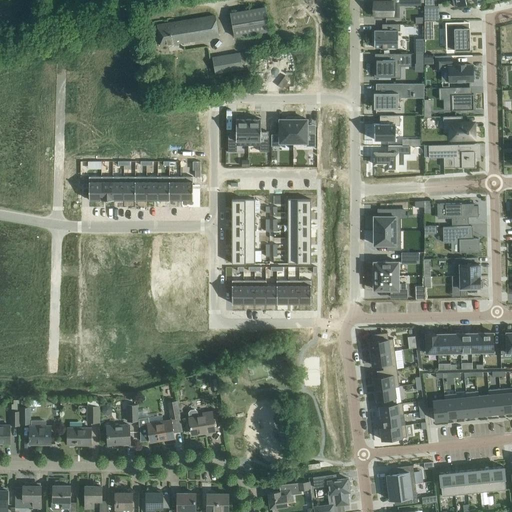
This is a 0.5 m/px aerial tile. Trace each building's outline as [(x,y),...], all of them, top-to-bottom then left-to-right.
[(375,1),(374,1),(374,14),(381,14),(381,17),(399,17),(399,5),(412,5),(412,2),(421,2),(421,0),(385,0),(385,1),(375,1)] [(435,6),(432,0),(424,0),(425,19),(438,19),(438,6),(435,6)] [(265,6),(230,12),(234,37),(270,31),(265,6)] [(219,37),(215,15),(158,25),(161,46),(219,37)] [(458,22),(445,22),(446,43),(454,42),(455,50),(470,49),(469,28),(458,28),(458,22)] [(382,30),(374,29),(374,47),(398,47),(398,31),(400,31),(400,23),(382,23),(382,24),(388,24),(388,29),(382,30)] [(141,54),(139,30),(127,31),(129,55),(141,54)] [(89,44),(89,61),(91,61),(91,66),(98,66),(98,71),(113,71),(113,62),(107,62),(107,52),(110,52),(110,51),(109,51),(109,44),(89,44)] [(215,74),(243,69),(240,52),(212,57),(215,74)] [(374,61),(374,77),(381,77),(381,79),(390,79),(390,77),(401,77),(401,66),(411,66),(411,53),(385,53),(385,61),(374,61)] [(452,57),(435,57),(436,70),(441,69),(441,82),(449,81),(473,81),(473,79),(475,79),(475,71),(473,71),(473,65),(465,65),(465,64),(457,64),(457,65),(452,65),(452,57)] [(113,98),(113,99),(117,99),(117,78),(108,78),(108,84),(89,84),(89,98),(113,98)] [(374,92),(374,108),(376,108),(401,108),(401,107),(398,107),(398,97),(404,97),(424,97),(424,83),(404,83),(376,83),(376,92),(374,92)] [(177,84),(167,85),(168,94),(178,93),(177,84)] [(462,87),(439,87),(439,99),(444,99),(445,110),(452,110),(460,110),(461,112),(467,112),(467,110),(474,110),(473,94),(472,94),(462,94),(462,87)] [(152,118),(152,128),(158,128),(177,128),(177,119),(179,119),(179,120),(185,120),(185,119),(189,119),(193,119),(193,113),(194,113),(194,111),(193,111),(193,104),(185,104),(185,101),(179,101),(179,104),(169,104),(169,118),(167,118),(152,118)] [(374,123),(374,139),(395,139),(395,125),(400,125),(400,115),(380,115),(380,123),(374,123)] [(451,130),(451,138),(475,138),(474,122),(463,122),(463,116),(443,116),(444,130),(451,130)] [(271,134),(271,146),(281,146),(281,142),(293,142),(293,117),(287,117),(287,119),(280,119),(280,134),(271,134)] [(293,117),(293,142),(306,142),(306,146),(315,146),(315,134),(307,134),(307,119),(300,119),(300,117),(293,117)] [(228,131),(228,151),(237,151),(237,145),(249,145),(249,119),(236,119),(236,131),(228,131)] [(249,119),(249,145),(260,145),(260,151),(269,151),(269,131),(261,131),(261,119),(249,119)] [(177,128),(158,128),(158,139),(170,139),(170,152),(193,152),(193,135),(178,135),(178,128),(177,128)] [(429,156),(429,158),(453,157),(453,167),(462,167),(475,167),(475,157),(471,157),(471,146),(459,146),(459,144),(428,145),(429,156)] [(373,156),(373,160),(374,160),(374,164),(385,164),(385,170),(398,170),(398,164),(404,164),(404,153),(410,153),(410,145),(403,145),(388,145),(388,152),(374,152),(374,156),(373,156)] [(89,176),(89,199),(90,199),(102,199),(102,196),(102,176),(89,176)] [(102,196),(102,199),(113,199),(113,176),(102,176),(102,196)] [(113,176),(113,199),(124,199),(124,176),(113,176)] [(124,176),(124,199),(135,199),(135,176),(124,176)] [(135,176),(135,199),(136,199),(147,199),(147,176),(135,176)] [(147,176),(147,199),(158,199),(158,176),(147,176)] [(158,176),(158,199),(169,199),(170,199),(170,176),(158,176)] [(170,176),(170,199),(170,200),(170,199),(181,199),(181,176),(170,176)] [(181,176),(181,199),(192,199),(192,200),(193,200),(193,176),(181,176)] [(232,199),(232,212),(255,212),(255,199),(232,199)] [(288,199),(288,212),(311,212),(311,199),(288,199)] [(462,203),(437,204),(437,214),(445,214),(446,217),(452,216),(452,220),(452,225),(469,224),(468,216),(479,216),(478,205),(474,205),(474,203),(462,204),(462,203)] [(374,221),(374,230),(396,230),(398,230),(398,215),(401,215),(401,208),(377,208),(377,216),(376,216),(376,221),(374,221)] [(232,212),(232,225),(255,225),(255,212),(232,212)] [(288,212),(288,225),(311,225),(311,212),(288,212)] [(232,225),(232,237),(255,237),(255,225),(232,225)] [(288,225),(288,237),(311,237),(311,225),(288,225)] [(424,233),(436,233),(436,225),(424,225),(424,233)] [(471,238),(471,226),(443,227),(443,242),(459,242),(459,252),(479,251),(479,238),(471,238)] [(374,230),(374,244),(387,244),(387,250),(401,250),(401,242),(396,242),(396,230),(374,230)] [(232,237),(232,250),(255,250),(255,237),(232,237)] [(288,237),(288,250),(311,250),(311,237),(288,237)] [(161,241),(161,260),(193,260),(193,259),(192,259),(192,256),(193,256),(193,247),(178,247),(178,241),(161,241)] [(89,250),(89,259),(90,259),(90,262),(104,262),(104,271),(114,271),(114,261),(113,261),(113,247),(106,247),(106,246),(98,246),(98,247),(90,247),(90,250),(89,250)] [(232,250),(232,263),(255,263),(255,250),(232,250)] [(288,250),(288,263),(311,263),(311,250),(288,250)] [(402,252),(402,262),(418,262),(418,252),(402,252)] [(455,276),(480,275),(480,263),(467,263),(466,257),(454,258),(455,275),(455,276)] [(193,260),(161,260),(161,279),(179,279),(179,273),(193,273),(193,269),(195,269),(195,263),(193,263),(193,260)] [(374,265),(372,265),(372,272),(374,272),(374,275),(398,275),(398,261),(389,261),(383,261),(374,261),(374,265)] [(89,286),(89,297),(95,297),(95,299),(105,299),(105,303),(118,303),(118,296),(111,296),(111,280),(120,280),(120,271),(103,271),(103,278),(92,278),(92,286),(89,286)] [(374,278),(372,278),(372,285),(374,285),(374,289),(383,289),(383,290),(389,290),(389,289),(391,289),(391,297),(407,297),(407,288),(405,288),(405,284),(398,284),(398,275),(374,275),(374,278)] [(452,281),(460,281),(460,296),(467,296),(467,287),(482,287),(482,281),(480,281),(480,275),(455,276),(455,275),(452,275),(452,281)] [(232,280),(232,303),(244,303),(244,280),(232,280)] [(244,280),(244,303),(255,303),(255,280),(244,280)] [(255,280),(255,303),(266,303),(266,285),(266,280),(255,280)] [(277,280),(277,285),(277,303),(288,303),(288,280),(277,280)] [(288,280),(288,303),(299,303),(299,280),(288,280)] [(299,280),(299,303),(311,303),(311,280),(299,280)] [(266,285),(266,303),(277,303),(277,285),(266,285)] [(172,287),(172,298),(193,298),(193,287),(172,287)] [(172,298),(172,309),(193,309),(193,298),(172,298)] [(89,323),(89,331),(92,331),(92,333),(103,333),(103,339),(115,339),(118,339),(118,331),(114,331),(114,321),(111,321),(111,307),(96,307),(96,313),(92,313),(92,323),(89,323)] [(154,317),(154,329),(169,329),(169,345),(180,345),(180,343),(193,343),(193,328),(179,328),(179,317),(154,317)] [(506,334),(500,334),(501,352),(501,357),(511,356),(511,329),(506,330),(506,334)] [(373,341),(369,341),(371,353),(395,350),(393,338),(388,339),(387,332),(372,334),(373,341)] [(483,351),(482,332),(471,333),(472,351),(483,351)] [(493,332),(482,332),(483,351),(494,351),(493,332)] [(438,352),(438,333),(426,334),(426,352),(438,352)] [(450,333),(438,333),(438,352),(450,352),(450,333)] [(461,333),(450,333),(450,352),(461,352),(461,333)] [(471,333),(461,333),(461,352),(461,354),(472,353),(472,351),(471,333)] [(87,350),(87,358),(89,358),(89,363),(112,363),(112,346),(89,346),(89,350),(87,350)] [(395,350),(371,353),(372,365),(383,364),(383,369),(383,370),(397,368),(395,350)] [(378,377),(374,377),(375,389),(394,386),(394,387),(399,386),(397,368),(383,370),(383,369),(377,370),(378,377)] [(394,386),(375,389),(377,400),(380,399),(381,405),(397,404),(397,403),(401,403),(399,386),(394,387),(394,386)] [(511,387),(500,388),(503,412),(511,410),(511,398),(511,392),(511,387)] [(500,388),(488,389),(489,394),(491,413),(503,412),(500,388)] [(465,390),(456,391),(456,393),(456,398),(458,416),(468,415),(469,415),(467,397),(466,397),(466,392),(465,390)] [(478,391),(466,392),(466,397),(467,397),(469,415),(468,415),(468,416),(480,414),(478,395),(478,391)] [(456,393),(444,394),(445,399),(447,417),(458,416),(456,398),(456,393)] [(478,395),(480,414),(491,413),(489,394),(478,395)] [(445,399),(433,400),(435,420),(448,419),(447,417),(445,399)] [(167,402),(171,418),(180,416),(176,400),(167,402)] [(381,405),(379,405),(381,417),(399,415),(404,414),(403,402),(401,403),(397,403),(397,404),(381,405)] [(127,405),(128,421),(138,420),(137,404),(127,405)] [(88,422),(99,422),(99,405),(88,406),(88,422)] [(31,420),(31,407),(20,407),(20,423),(31,423),(31,425),(30,425),(30,444),(30,441),(43,441),(43,444),(51,444),(51,425),(46,425),(46,420),(31,420)] [(215,431),(212,411),(203,413),(203,415),(198,416),(197,411),(195,409),(190,410),(188,412),(192,434),(206,431),(206,432),(215,431)] [(399,415),(381,417),(382,427),(382,428),(401,426),(401,424),(399,415)] [(149,416),(139,418),(139,426),(141,426),(141,440),(148,440),(148,437),(150,437),(150,441),(174,438),(173,433),(172,428),(171,420),(163,421),(150,423),(149,416)] [(382,427),(380,427),(382,439),(407,436),(405,424),(401,424),(401,426),(382,428),(382,427)] [(0,440),(2,441),(2,443),(10,443),(10,433),(10,425),(0,425),(0,440)] [(129,425),(107,426),(108,442),(122,441),(122,443),(130,443),(129,425)] [(91,428),(68,427),(68,444),(77,444),(77,442),(90,442),(90,444),(91,444),(91,428)] [(386,474),(388,487),(415,483),(413,464),(400,466),(401,472),(386,474)] [(491,468),(493,491),(506,490),(504,466),(491,468)] [(493,491),(491,468),(478,469),(480,492),(493,491)] [(480,492),(478,469),(465,470),(468,493),(480,492)] [(453,471),(455,495),(468,493),(465,470),(453,471)] [(455,495),(453,471),(440,473),(442,496),(455,495)] [(313,476),(314,487),(329,485),(330,493),(335,493),(337,505),(344,504),(348,503),(347,491),(349,491),(349,489),(350,489),(349,480),(348,480),(348,478),(337,479),(336,474),(313,476)] [(310,489),(309,481),(296,482),(297,490),(310,489)] [(23,495),(23,500),(34,500),(34,507),(41,507),(41,495),(41,485),(40,485),(34,485),(34,482),(25,482),(25,485),(23,485),(23,495)] [(415,483),(388,487),(390,499),(404,497),(405,504),(418,502),(415,483)] [(70,508),(70,485),(53,485),(53,501),(52,501),(51,503),(51,508),(53,510),(61,510),(62,509),(62,507),(70,508)] [(101,500),(102,485),(85,485),(85,508),(93,508),(93,500),(101,500)] [(292,489),(268,492),(270,508),(288,506),(287,502),(293,501),(292,489)] [(154,511),(155,507),(162,507),(162,502),(162,494),(162,492),(162,490),(154,490),(154,492),(146,492),(146,498),(142,498),(141,511),(154,511)] [(132,511),(132,492),(115,492),(115,511),(132,511)] [(195,511),(195,493),(177,493),(177,511),(185,511),(195,511)] [(227,511),(228,511),(228,493),(207,493),(207,503),(207,510),(207,511),(227,511)]
